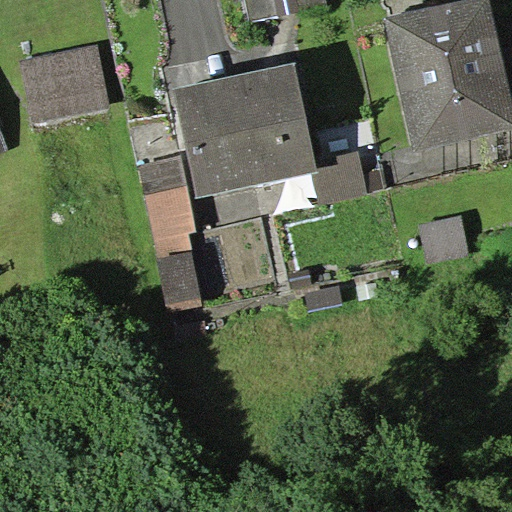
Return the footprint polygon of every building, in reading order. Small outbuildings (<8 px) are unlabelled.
[(326,0),(241,0),(246,24),(328,9),(326,0)] [(511,84),(496,5),(392,26),(419,156),(511,137),(511,84)] [(94,48),(21,65),(37,129),(109,112),(94,48)] [(309,75),(187,95),(204,192),(326,172),(309,75)] [(180,160),(137,168),(153,251),(196,243),(180,160)] [(460,221),(414,231),(422,267),(467,258),(460,221)] [(191,256),(154,265),(164,308),(201,300),(191,256)]
